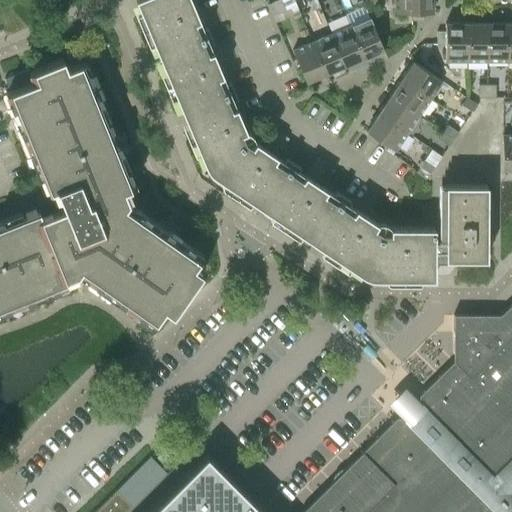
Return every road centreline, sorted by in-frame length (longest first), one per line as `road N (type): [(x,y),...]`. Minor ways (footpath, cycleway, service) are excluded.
road 1 (residential): [(277,289),(246,227),(308,129)]
road 2 (residential): [(308,129),(274,106),(233,0)]
road 3 (residential): [(415,199),(308,129)]
